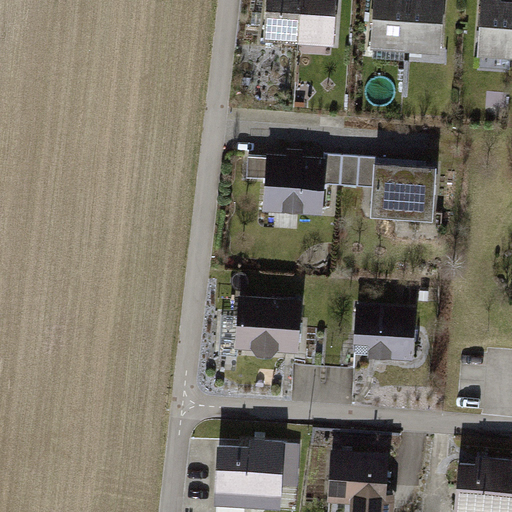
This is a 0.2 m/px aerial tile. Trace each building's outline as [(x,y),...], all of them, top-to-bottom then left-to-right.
[(268,0),(267,32),(300,34),(302,0),(268,0)] [(302,0),(300,34),(334,37),(336,0),(302,0)] [(376,0),(374,40),(407,42),(410,0),(376,0)] [(410,0),(407,42),(441,45),(444,0),(410,0)] [(501,0),(484,0),(481,48),(511,49),(511,1),(501,1),(501,0)] [(325,160),(270,156),(267,206),(322,210),(324,182),(341,184),(343,154),(325,152),(325,160)] [(436,168),(377,163),(378,156),(343,154),(341,184),(376,186),(374,208),(433,213),(436,168)] [(300,301),(243,298),(240,344),(255,345),(260,351),(272,352),(278,346),(297,348),(300,301)] [(415,309),(360,306),(358,334),(367,334),(373,341),(372,353),(413,355),(415,309)] [(253,447),(221,445),(218,489),(220,489),(218,511),(246,511),(248,487),(281,489),(283,462),(298,463),(300,444),(284,443),(284,441),(253,440),(253,447)] [(388,455),(333,452),(332,495),(338,495),(336,511),(391,511),(386,496),(388,455)] [(492,466),(462,463),(458,507),(481,510),(482,506),(511,508),(511,460),(492,458),(492,466)]
